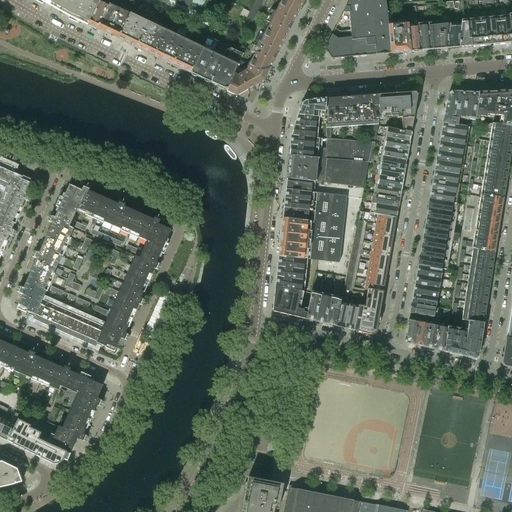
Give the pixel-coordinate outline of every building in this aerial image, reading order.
[(56,0),(53,7),(61,12),(67,0),(56,0)] [(70,17),(78,0),(67,0),(61,12),(70,17)] [(88,26),(99,3),(92,0),(78,0),(70,17),(88,26)] [(255,0),(244,23),(250,26),(262,0),(255,0)] [(280,0),(278,5),(287,10),(290,4),(299,9),(304,0),(280,0)] [(384,0),(348,0),(325,48),(331,58),(390,53),(387,26),(384,0)] [(97,30),(107,7),(99,3),(88,26),(97,30)] [(102,32),(113,7),(109,4),(107,7),(97,30),(102,32)] [(287,10),(278,5),(275,11),(273,11),(267,22),(269,23),(265,30),(274,34),(272,40),(282,45),(299,9),(290,4),(287,10)] [(118,40),(129,14),(113,7),(102,32),(118,40)] [(166,32),(173,17),(163,12),(156,27),(157,27),(166,32)] [(139,19),(131,15),(129,14),(118,40),(127,44),(139,19)] [(459,47),(460,30),(461,21),(462,14),(460,14),(458,23),(449,24),(448,31),(447,48),(459,47)] [(509,16),(499,17),(501,43),(511,42),(509,16)] [(499,17),(489,18),(491,44),(501,43),(499,17)] [(489,18),(479,19),(481,45),(491,44),(489,18)] [(148,23),(147,23),(139,19),(127,44),(136,48),(148,23)] [(481,45),(479,19),(469,20),(471,46),(481,45)] [(469,20),(461,21),(460,30),(459,47),(471,46),(469,20)] [(185,37),(189,28),(190,25),(182,21),(180,25),(176,33),(185,37)] [(447,48),(448,31),(449,24),(449,22),(447,21),(427,23),(429,50),(447,48)] [(157,27),(156,27),(148,23),(136,48),(145,53),(157,27)] [(429,50),(427,23),(418,23),(418,25),(420,50),(429,50)] [(410,51),(407,26),(407,24),(397,25),(400,52),(410,51)] [(400,52),(397,25),(387,26),(390,53),(400,52)] [(418,25),(407,26),(410,51),(420,50),(418,25)] [(154,57),(166,32),(157,27),(145,53),(154,57)] [(274,34),(265,30),(259,42),(257,41),(252,52),(254,52),(248,65),(257,69),(260,64),(269,69),(282,45),(272,40),(274,34)] [(163,61),(175,36),(166,32),(154,57),(163,61)] [(175,36),(163,61),(172,65),(184,40),(175,36)] [(203,80),(220,43),(221,42),(208,36),(202,48),(190,74),(203,80)] [(184,40),(172,65),(181,69),(193,44),(184,40)] [(244,54),(220,43),(203,80),(225,90),(234,74),(244,54)] [(193,44),(181,69),(190,74),(202,48),(193,44)] [(257,69),(248,65),(244,71),(236,75),(234,74),(225,90),(236,96),(264,80),(269,69),(260,64),(257,69)] [(448,94),(445,109),(455,111),(458,92),(451,91),(448,94)] [(511,91),(506,92),(502,117),(500,125),(511,126),(511,91)] [(414,92),(399,93),(402,118),(400,118),(402,130),(411,132),(417,95),(414,92)] [(458,92),(455,111),(454,118),(458,119),(459,116),(465,117),(468,93),(458,92)] [(497,92),(488,93),(484,115),(484,117),(487,117),(487,116),(494,117),(494,116),(497,92)] [(502,117),(506,92),(497,92),(494,116),(502,117)] [(399,93),(388,94),(390,115),(396,115),(396,118),(400,118),(402,118),(399,93)] [(468,93),(465,117),(464,119),(469,120),(470,117),(475,118),(478,93),(468,93)] [(488,93),(478,93),(475,118),(474,126),(477,126),(478,119),(483,120),(484,117),(484,115),(488,93)] [(388,94),(378,95),(379,113),(378,120),(384,119),(384,116),(390,115),(388,94)] [(378,120),(379,113),(378,95),(362,96),(361,126),(369,125),(367,138),(375,140),(378,125),(377,125),(378,120)] [(362,96),(344,98),(343,127),(361,126),(362,96)] [(343,127),(344,98),(328,99),(327,129),(325,129),(326,139),(330,139),(330,129),(343,127)] [(324,112),(326,99),(304,101),(301,103),(297,115),(316,117),(319,118),(324,118),(324,112)] [(455,111),(445,109),(442,123),(457,125),(458,119),(454,118),(455,111)] [(297,115),(294,126),(315,128),(316,117),(297,115)] [(466,126),(457,125),(442,123),(441,132),(464,136),(466,126)] [(511,126),(500,125),(491,124),(491,127),(493,127),(492,132),(511,135),(511,126)] [(315,128),(294,126),(291,135),(291,136),(314,138),(315,128)] [(411,132),(402,130),(384,127),(383,132),(386,132),(385,137),(409,142),(411,132)] [(464,136),(441,132),(439,142),(462,146),(464,136)] [(511,140),(511,135),(492,132),(491,138),(489,137),(488,141),(511,145),(511,140)] [(313,147),(314,138),(291,136),(290,145),(313,148),(313,147)] [(409,142),(385,137),(384,143),(381,143),(381,146),(407,151),(409,142)] [(374,143),(330,139),(326,139),(325,149),(313,147),(313,148),(290,145),(289,155),(312,158),(368,162),(370,163),(374,143)] [(511,145),(488,141),(488,144),(490,144),(489,150),(510,154),(511,145)] [(462,146),(439,142),(437,151),(461,155),(462,146)] [(407,151),(381,146),(380,150),(383,150),(382,156),(406,161),(407,151)] [(510,154),(489,150),(489,155),(486,155),(485,159),(508,163),(510,154)] [(461,155),(437,151),(436,161),(459,165),(461,155)] [(366,173),(368,162),(312,158),(289,155),(286,179),(329,184),(363,187),(366,173)] [(406,161),(382,156),(381,162),(378,162),(377,165),(404,170),(406,161)] [(508,163),(485,159),(485,161),(487,162),(486,168),(507,171),(508,163)] [(436,161),(434,171),(457,175),(460,175),(461,171),(458,171),(459,165),(436,161)] [(15,169),(9,166),(6,164),(0,177),(0,186),(5,189),(12,173),(13,173),(15,169)] [(404,170),(377,165),(376,169),(379,170),(378,175),(402,179),(404,170)] [(507,171),(486,168),(485,173),(483,173),(483,177),(505,180),(507,171)] [(457,175),(434,171),(432,180),(456,184),(457,175)] [(22,177),(13,173),(12,173),(5,189),(0,200),(0,206),(18,214),(25,200),(29,202),(32,197),(25,194),(30,183),(21,179),(22,177)] [(402,179),(378,175),(377,181),(374,180),(374,184),(401,189),(402,179)] [(505,180),(483,177),(482,180),(484,180),(484,186),(504,189),(505,180)] [(356,227),(361,201),(354,200),(354,195),(344,194),(343,196),(330,194),(329,195),(328,195),(329,184),(286,179),(282,219),(355,227),(356,227)] [(454,194),(456,184),(432,180),(431,190),(453,194),(454,194)] [(78,184),(76,188),(69,185),(60,203),(76,210),(94,218),(103,198),(88,191),(90,186),(85,184),(83,186),(78,184)] [(401,189),(374,184),(373,188),(376,189),(375,194),(399,198),(401,189)] [(504,189),(484,186),(483,191),(481,191),(480,195),(503,198),(504,189)] [(451,203),(453,194),(431,190),(429,199),(451,203)] [(500,216),(503,198),(480,195),(473,193),(470,211),(500,216)] [(399,198),(375,194),(374,199),(371,199),(370,203),(373,203),(398,208),(399,198)] [(118,204),(107,199),(103,198),(94,218),(129,233),(138,213),(123,206),(125,202),(120,199),(118,204)] [(451,203),(429,199),(428,209),(450,212),(451,203)] [(60,203),(58,209),(54,218),(49,215),(47,221),(52,223),(45,238),(65,247),(73,229),(69,227),(70,225),(76,210),(60,203)] [(370,203),(369,212),(378,214),(396,217),(398,208),(373,203),(370,203)] [(0,206),(0,248),(2,250),(9,235),(14,237),(16,232),(11,230),(18,214),(0,206)] [(450,212),(428,209),(426,218),(448,222),(450,212)] [(500,216),(470,211),(467,229),(474,230),(497,234),(500,216)] [(153,220),(141,214),(138,213),(129,233),(146,241),(162,248),(171,230),(163,226),(165,222),(159,220),(160,217),(155,215),(153,220)] [(378,214),(376,224),(394,227),(396,217),(378,214)] [(448,222),(426,218),(424,227),(446,231),(448,222)] [(347,265),(355,227),(282,219),(278,256),(289,258),(347,265)] [(376,224),(374,233),(392,236),(394,227),(376,224)] [(446,231),(424,227),(423,237),(445,240),(446,231)] [(497,234),(474,230),(467,229),(466,242),(465,247),(473,248),(494,251),(497,234)] [(374,233),(373,242),(391,246),(392,236),(374,233)] [(445,240),(423,237),(421,246),(443,250),(445,240)] [(65,247),(45,238),(38,253),(33,251),(31,256),(36,258),(29,274),(49,283),(65,247)] [(86,238),(83,244),(87,246),(97,250),(99,244),(95,242),(86,238)] [(146,241),(140,256),(139,258),(135,256),(126,274),(147,283),(154,268),(158,270),(162,263),(159,260),(158,259),(162,248),(146,241)] [(373,242),(371,252),(389,255),(391,246),(373,242)] [(443,250),(421,246),(419,256),(442,260),(443,250)] [(116,259),(119,253),(106,247),(103,253),(112,257),(116,259)] [(494,251),(473,248),(472,251),(474,251),(473,257),(493,260),(494,251)] [(371,252),(369,261),(388,264),(389,255),(371,252)] [(289,258),(278,256),(277,267),(303,271),(310,272),(311,267),(303,266),(304,262),(289,260),(289,258)] [(442,260),(419,256),(418,265),(440,269),(442,260)] [(493,260),(473,257),(473,262),(470,262),(470,266),(491,269),(493,260)] [(369,261),(368,270),(386,274),(388,264),(369,261)] [(440,269),(418,265),(416,275),(440,279),(442,269),(440,269)] [(491,269),(470,266),(469,269),(472,269),(471,275),(490,278),(491,269)] [(303,271),(277,267),(276,276),(302,280),(303,271)] [(368,270),(366,280),(384,283),(386,274),(368,270)] [(49,283),(29,274),(23,288),(18,286),(15,291),(22,294),(21,296),(17,305),(26,309),(25,311),(34,315),(41,300),(42,300),(49,283)] [(147,283),(126,274),(111,310),(131,319),(138,304),(142,306),(145,300),(140,298),(147,283)] [(440,279),(416,275),(414,284),(438,288),(440,279)] [(490,278),(471,275),(470,280),(468,280),(467,284),(488,287),(490,278)] [(302,280),(276,276),(275,286),(301,291),(302,280)] [(76,284),(72,282),(67,280),(64,286),(73,290),(78,292),(81,286),(76,284)] [(366,280),(364,289),(367,290),(383,292),(383,288),(384,283),(366,280)] [(437,298),(438,288),(414,284),(413,294),(437,298)] [(488,287),(467,284),(467,286),(469,287),(468,293),(487,296),(488,287)] [(301,291),(275,286),(274,295),(296,300),(299,301),(301,291)] [(101,295),(96,293),(87,289),(85,295),(98,301),(101,295)] [(356,310),(353,330),(371,335),(375,333),(376,329),(383,292),(367,290),(367,293),(366,298),(364,306),(357,304),(357,305),(356,310)] [(311,293),(309,303),(308,307),(305,319),(314,321),(320,295),(311,293)] [(487,296),(468,293),(467,298),(465,297),(464,300),(486,304),(487,296)] [(437,298),(413,294),(411,303),(435,307),(437,298)] [(296,300),(274,295),(273,308),(275,312),(305,319),(308,307),(304,306),(303,310),(295,308),(296,300)] [(330,298),(320,295),(314,321),(324,324),(330,298)] [(340,300),(330,298),(324,324),(335,326),(340,302),(340,300)] [(34,315),(32,320),(42,324),(51,303),(42,300),(41,300),(34,315)] [(486,304),(464,300),(464,304),(466,305),(465,310),(484,313),(486,304)] [(348,304),(340,302),(335,326),(344,328),(348,304)] [(51,303),(42,324),(50,328),(59,307),(51,303)] [(435,307),(411,303),(409,313),(419,314),(433,317),(435,307)] [(357,305),(348,304),(344,328),(353,330),(356,310),(357,305)] [(59,307),(50,328),(59,332),(68,311),(59,307)] [(131,319),(111,310),(103,327),(96,343),(97,343),(105,347),(106,345),(115,349),(118,343),(122,345),(124,340),(127,341),(129,335),(125,333),(131,319)] [(484,313),(465,310),(464,315),(462,315),(462,319),(467,320),(483,322),(484,313)] [(68,311),(59,332),(68,336),(77,315),(68,311)] [(419,314),(409,313),(405,339),(407,343),(414,345),(419,318),(419,314)] [(77,315),(68,336),(77,339),(86,319),(77,315)] [(423,319),(419,318),(414,345),(424,347),(428,323),(422,322),(423,319)] [(86,319),(77,339),(86,343),(95,323),(86,319)] [(428,320),(428,323),(424,347),(433,349),(438,325),(432,324),(433,322),(428,320)] [(480,342),(483,322),(467,320),(466,328),(464,340),(480,342)] [(95,323),(86,343),(95,347),(97,343),(96,343),(103,327),(95,323)] [(438,323),(438,325),(433,349),(444,352),(447,328),(441,326),(442,324),(438,323)] [(462,356),(464,340),(466,328),(447,325),(447,328),(444,352),(462,356)] [(0,335),(0,334),(0,364),(4,367),(14,346),(0,340),(0,335)] [(511,338),(505,338),(501,362),(503,366),(511,367),(511,338)] [(478,357),(480,342),(464,340),(462,356),(474,359),(478,357)] [(28,353),(14,346),(4,367),(40,382),(49,362),(34,355),(36,351),(31,348),(28,353)] [(64,368),(49,362),(40,382),(58,390),(60,386),(76,393),(83,377),(69,371),(71,366),(66,364),(64,368)] [(102,386),(84,377),(83,377),(76,393),(69,411),(87,419),(91,410),(93,411),(96,405),(101,407),(103,402),(96,399),(102,386)] [(83,435),(86,428),(84,427),(87,419),(69,411),(62,428),(58,426),(54,435),(49,445),(70,454),(77,438),(85,442),(88,437),(83,435)] [(15,424),(6,441),(53,464),(57,464),(64,460),(69,456),(70,455),(70,454),(49,445),(38,439),(40,433),(29,427),(30,425),(19,420),(18,419),(15,424)] [(7,420),(0,433),(0,437),(6,441),(15,424),(7,420)] [(40,433),(38,439),(49,445),(54,435),(43,430),(41,433),(40,433)] [(21,482),(16,469),(1,461),(0,461),(0,487),(6,486),(12,485),(21,482)] [(276,511),(278,505),(281,491),(283,484),(248,477),(247,482),(245,482),(248,483),(246,490),(243,489),(243,490),(237,497),(223,511),(276,511)] [(434,511),(423,510),(421,511),(405,511),(406,511),(402,510),(402,511),(378,506),(352,500),(352,501),(297,489),(298,487),(288,485),(283,511),(434,511)]
